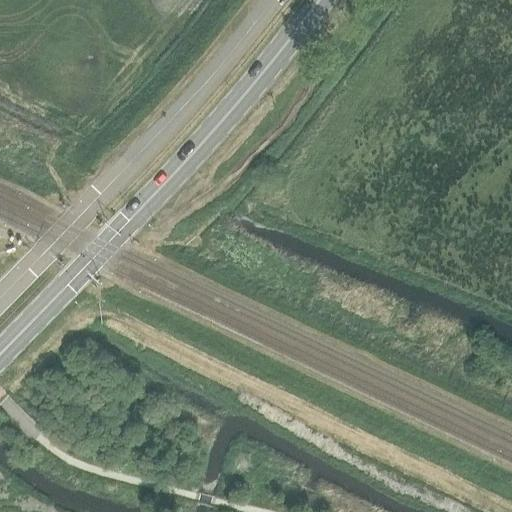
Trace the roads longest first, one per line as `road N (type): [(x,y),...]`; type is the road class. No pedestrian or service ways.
road 1 (secondary): [(0,363),(256,86),(318,0)]
road 2 (unclassified): [(0,299),(270,0)]
